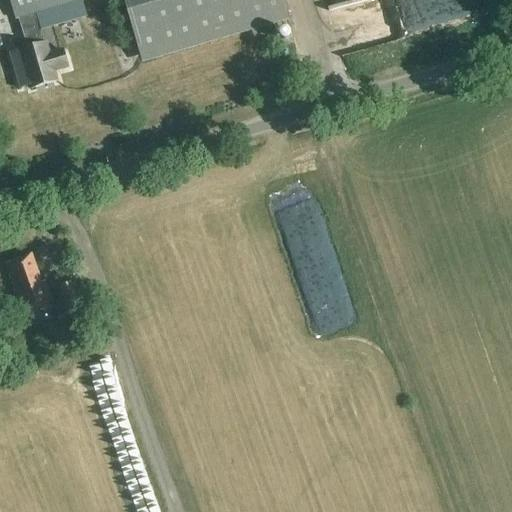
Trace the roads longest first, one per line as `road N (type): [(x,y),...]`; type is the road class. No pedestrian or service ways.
road 1 (unclassified): [(0,203),(511,57)]
road 2 (track): [(177,511),(55,186)]
